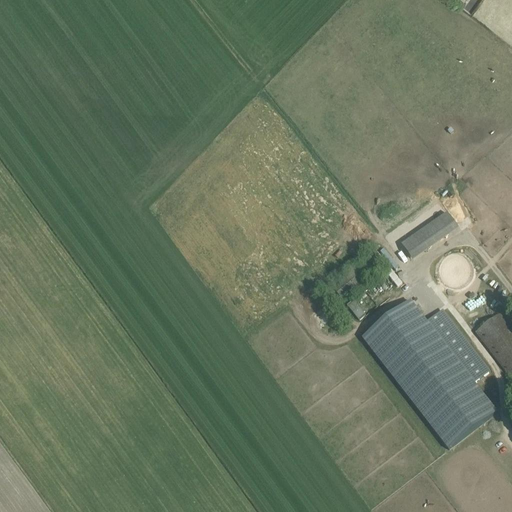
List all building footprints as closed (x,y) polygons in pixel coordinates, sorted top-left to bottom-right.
[(395,240),(392,242),(404,263),(458,231),(447,214),(398,244),(395,240)] [(376,252),(330,289),(341,302),(386,264),(376,252)] [(393,270),(347,307),(354,316),(362,310),(364,314),(371,309),(373,312),(406,286),(393,270)] [(410,303),(362,340),(449,451),(497,414),(474,385),(489,374),(455,330),(441,313),(427,324),(410,303)] [(492,322),(476,334),(511,381),(511,331),(500,316),(492,322)]
